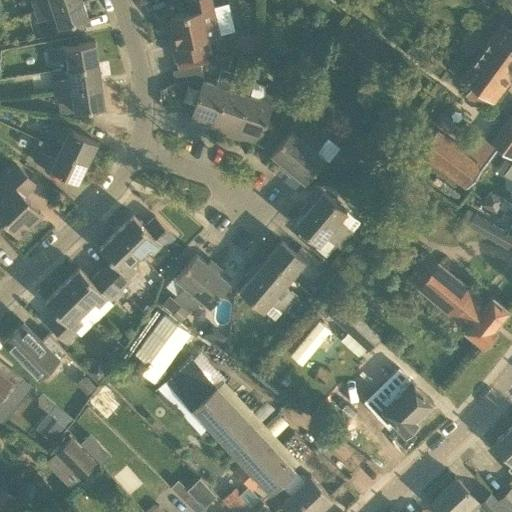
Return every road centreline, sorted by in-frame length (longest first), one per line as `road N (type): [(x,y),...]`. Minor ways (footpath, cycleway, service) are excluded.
road 1 (residential): [(0,303),(113,193),(135,147)]
road 2 (tertiary): [(370,511),(511,374)]
road 3 (residential): [(268,220),(216,177),(135,147)]
road 4 (residential): [(135,147),(146,89),(115,0)]
